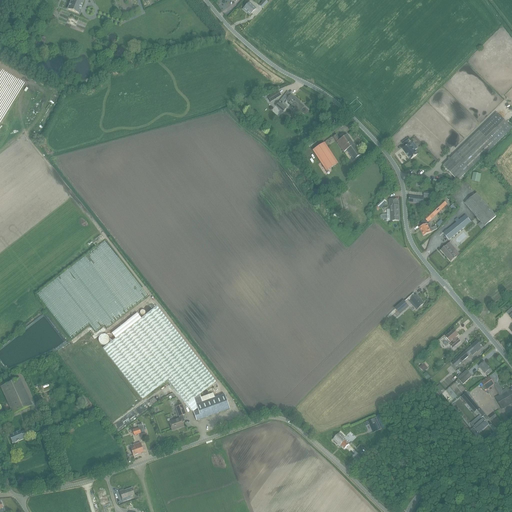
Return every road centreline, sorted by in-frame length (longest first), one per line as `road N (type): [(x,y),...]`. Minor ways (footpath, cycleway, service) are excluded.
road 1 (unclassified): [(511,365),(411,242),(398,172),(378,144),(330,97),(249,46),(206,0)]
road 2 (unclassified): [(388,511),(296,427),(273,417),(18,499)]
road 3 (tertiary): [(409,511),(425,489),(511,421)]
